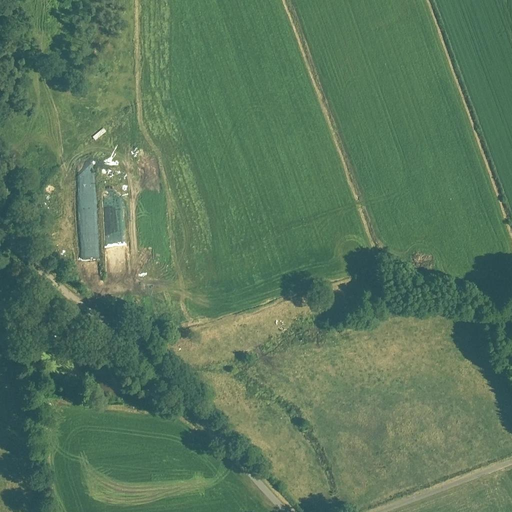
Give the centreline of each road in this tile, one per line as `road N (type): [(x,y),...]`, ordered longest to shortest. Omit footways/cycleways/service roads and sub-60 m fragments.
road 1 (unclassified): [(290,511),(155,370),(0,231)]
road 2 (track): [(100,320),(94,247),(67,197),(44,69),(54,0)]
road 3 (track): [(511,465),(389,511)]
